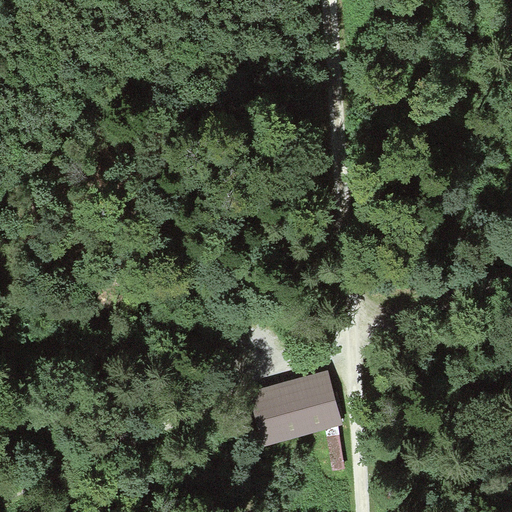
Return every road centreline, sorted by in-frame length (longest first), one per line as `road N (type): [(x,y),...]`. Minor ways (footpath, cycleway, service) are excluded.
road 1 (track): [(0,496),(245,382),(511,274)]
road 2 (track): [(362,511),(328,0)]
